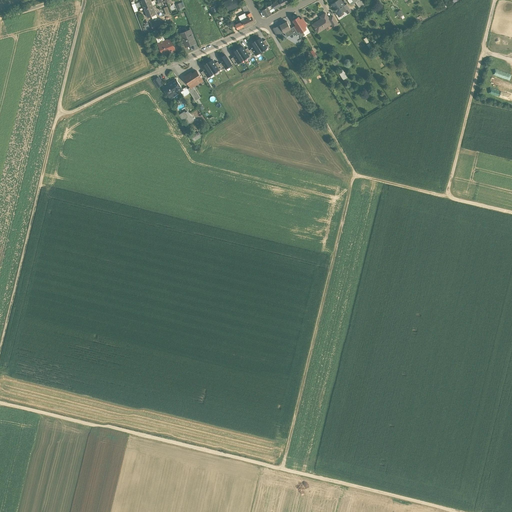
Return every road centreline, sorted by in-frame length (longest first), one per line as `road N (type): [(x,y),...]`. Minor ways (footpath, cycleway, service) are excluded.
road 1 (track): [(454,511),(0,400)]
road 2 (track): [(0,347),(85,0)]
road 3 (track): [(282,470),(355,173)]
road 4 (track): [(355,173),(447,194),(494,0)]
road 5 (track): [(266,21),(355,173)]
